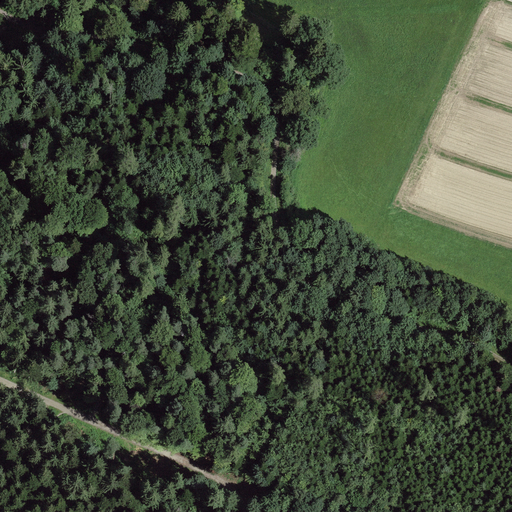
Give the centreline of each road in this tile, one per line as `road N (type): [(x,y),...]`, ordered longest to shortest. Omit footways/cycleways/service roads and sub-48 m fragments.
road 1 (track): [(511,366),(443,336),(329,306),(310,291),(279,237),(276,118),(257,89),(193,62),(40,30),(0,12)]
road 2 (track): [(0,378),(148,439),(234,492),(247,511)]
